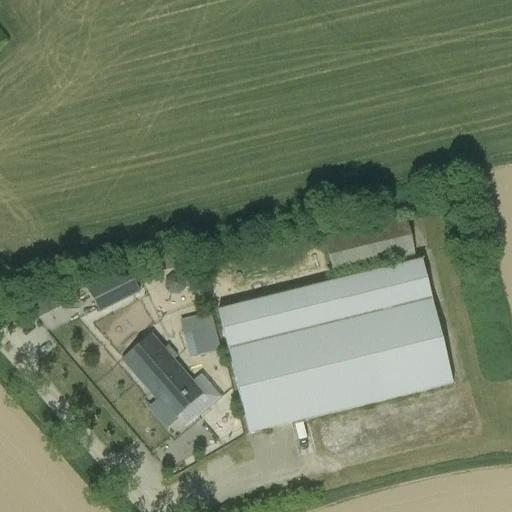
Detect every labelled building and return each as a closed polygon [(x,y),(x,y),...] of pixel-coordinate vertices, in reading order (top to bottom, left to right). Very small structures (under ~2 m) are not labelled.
[(405,218),(323,239),(333,278),(399,261),(415,257),(405,218)] [(401,267),(217,312),(248,437),(452,387),(421,262),(416,263),(415,257),(399,261),(401,267)] [(59,288),(65,296),(73,289),(66,281),(59,288)] [(211,316),(183,317),(186,354),(213,353),(211,316)] [(151,335),(120,361),(155,402),(158,399),(175,419),(203,395),(173,361),(164,350),(151,335)]
